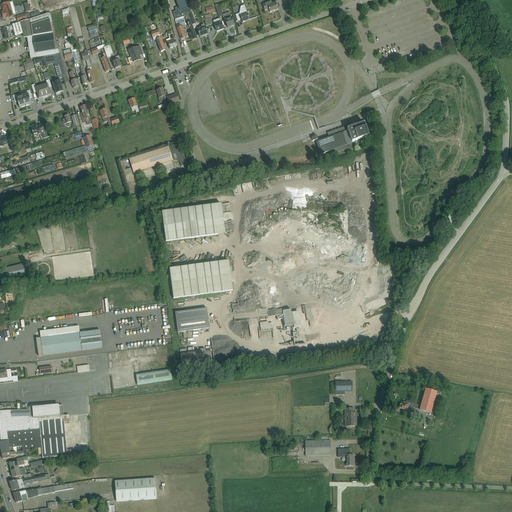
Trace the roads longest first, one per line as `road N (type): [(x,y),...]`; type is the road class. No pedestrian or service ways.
road 1 (unclassified): [(511,488),(376,483),(369,473),(374,423),(408,316),(430,272),(505,170)]
road 2 (unclassified): [(0,128),(364,0)]
road 3 (unclassified): [(505,170),(506,88),(451,0)]
